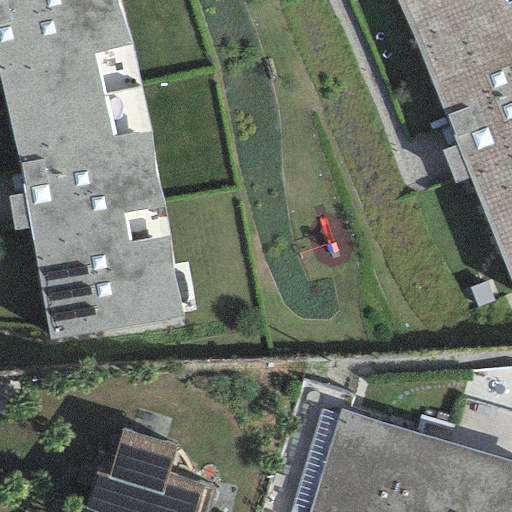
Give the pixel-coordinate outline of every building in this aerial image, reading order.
[(118,0),(0,0),(0,86),(16,154),(23,195),(7,197),(13,231),(28,229),(48,340),(181,317),(168,237),(150,137),(131,46),(118,0)] [(511,0),(394,0),(409,31),(454,145),(440,151),(453,185),(467,179),(511,290),(511,0)] [(307,511),(511,511),(511,461),(339,409),(337,415),(308,510),(307,511)] [(308,510),(337,415),(320,410),(291,505),(308,510)] [(173,447),(120,431),(106,475),(95,471),(83,508),(97,511),(205,511),(213,489),(165,474),(173,447)]
